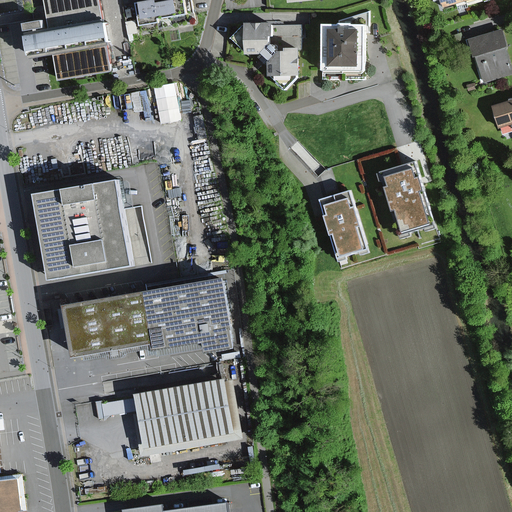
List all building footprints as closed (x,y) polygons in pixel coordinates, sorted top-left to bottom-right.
[(98,0),(42,0),(43,4),(46,18),(21,23),(27,59),(51,54),(56,80),(110,71),(98,0)] [(158,0),(154,0),(134,4),(139,29),(163,24),(158,0)] [(172,0),(158,0),(163,24),(177,22),(172,0)] [(192,0),(172,0),(177,22),(195,19),(192,0)] [(438,0),(442,9),(472,0),(438,0)] [(297,24),(243,23),(243,53),(257,53),(265,61),(265,77),(296,77),(297,24)] [(362,25),(319,24),(318,72),(361,73),(362,25)] [(511,76),(511,70),(501,31),(467,40),(471,56),(475,55),(483,85),(511,76)] [(175,86),(156,89),(161,124),(181,121),(175,86)] [(150,92),(141,93),(144,118),(154,116),(150,92)] [(131,94),(119,97),(123,112),(134,109),(131,94)] [(511,124),(511,99),(491,106),(498,129),(511,124)] [(437,228),(417,161),(378,173),(397,239),(437,228)] [(131,179),(47,192),(61,279),(145,266),(131,179)] [(368,252),(350,191),(319,200),(337,261),(368,252)] [(218,278),(152,290),(163,345),(199,339),(201,350),(229,346),(218,278)] [(163,345),(152,290),(128,295),(138,350),(163,345)] [(138,350),(128,295),(108,298),(119,354),(138,350)] [(119,354),(108,298),(70,306),(81,361),(119,354)] [(223,377),(131,392),(139,447),(232,432),(223,377)] [(26,511),(22,477),(0,479),(0,511),(26,511)] [(161,504),(120,509),(120,511),(229,511),(228,501),(162,510),(161,504)]
